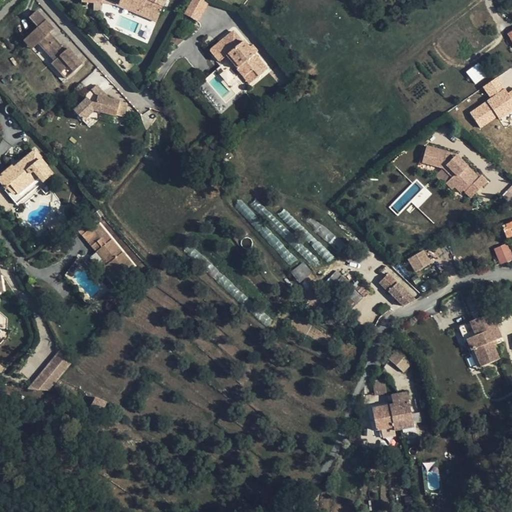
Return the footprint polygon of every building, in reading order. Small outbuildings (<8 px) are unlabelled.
[(155,20),(161,8),(150,3),(148,7),(142,3),(139,10),(116,0),(107,0),(111,1),(155,20)] [(116,0),(139,10),(142,3),(148,7),(150,3),(161,8),(164,0),(116,0)] [(207,0),(190,0),(184,16),(198,22),(208,0),(207,0)] [(34,8),(26,15),(35,24),(28,30),(36,39),(52,56),(49,59),(63,75),(79,61),(65,46),(63,47),(59,43),(48,31),(52,27),(34,8)] [(28,30),(22,36),(30,44),(36,39),(28,30)] [(233,30),(209,50),(219,61),(226,55),(244,76),(252,70),(258,76),(267,69),(253,53),(248,46),(233,30)] [(252,43),(248,46),(253,53),(257,49),(252,43)] [(478,63),(466,72),(475,84),(487,75),(478,63)] [(454,78),(447,69),(435,78),(442,88),(454,78)] [(252,70),(244,76),(250,83),(258,76),(252,70)] [(469,111),(480,130),(511,111),(511,89),(506,93),(497,77),(482,86),(490,99),(469,111)] [(86,93),(95,103),(98,95),(102,90),(96,84),(86,93)] [(110,98),(102,90),(98,95),(95,103),(86,93),(86,97),(87,98),(74,111),(83,120),(94,109),(104,111),(124,116),(127,102),(110,98)] [(8,106),(6,109),(8,113),(9,115),(11,115),(14,114),(16,113),(17,110),(17,108),(15,105),(13,104),(10,104),(8,106)] [(94,109),(83,120),(87,125),(95,118),(103,119),(104,111),(94,109)] [(476,173),(459,157),(455,161),(445,151),(425,148),(423,154),(421,164),(442,168),(450,175),(448,178),(445,181),(451,187),(454,184),(461,190),(476,173)] [(0,175),(0,179),(6,187),(11,183),(24,198),(52,175),(40,160),(43,158),(35,149),(13,167),(12,166),(0,175)] [(455,153),(445,151),(455,161),(459,157),(455,153)] [(448,178),(450,175),(442,168),(421,164),(423,154),(421,154),(418,167),(440,171),(448,178)] [(486,180),(479,174),(465,190),(471,196),(486,180)] [(18,202),(24,198),(11,183),(6,187),(18,202)] [(461,190),(454,184),(451,187),(457,193),(461,190)] [(66,214),(62,217),(67,223),(71,220),(66,214)] [(62,217),(50,226),(54,232),(67,223),(62,217)] [(134,265),(97,220),(92,224),(102,238),(92,245),(97,251),(100,249),(110,261),(107,264),(103,267),(115,281),(134,265)] [(511,222),(506,224),(507,228),(502,229),(506,238),(511,235),(511,222)] [(102,238),(92,224),(82,232),(92,245),(102,238)] [(493,248),(499,264),(511,259),(511,255),(508,243),(493,248)] [(100,249),(97,251),(107,264),(110,261),(100,249)] [(431,261),(420,251),(409,263),(420,273),(431,261)] [(290,272),(300,283),(312,272),(302,262),(290,272)] [(359,304),(359,291),(349,291),(349,275),(328,274),(328,289),(345,290),(345,304),(359,304)] [(389,274),(379,283),(388,292),(398,282),(389,274)] [(408,291),(398,282),(388,292),(398,301),(408,291)] [(410,303),(418,300),(408,291),(398,301),(403,307),(405,306),(410,303)] [(491,313),(470,322),(475,336),(467,339),(471,350),(474,349),(481,367),(498,360),(492,342),(500,339),(491,313)] [(476,368),(481,367),(474,349),(471,350),(467,339),(475,336),(470,322),(459,326),(476,368)] [(63,346),(30,388),(51,389),(72,364),(63,346)] [(409,358),(398,349),(390,358),(401,368),(408,359),(409,358)] [(384,378),(373,381),(375,395),(387,394),(384,378)] [(395,431),(401,429),(414,427),(407,393),(391,396),(393,405),(372,409),(377,431),(393,427),(395,431)] [(107,403),(94,397),(89,408),(102,415),(107,403)]
